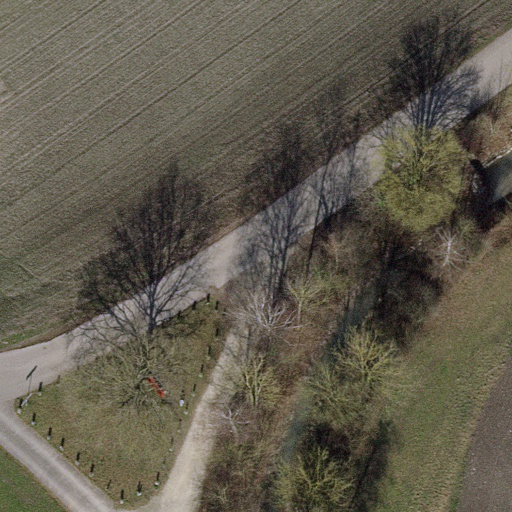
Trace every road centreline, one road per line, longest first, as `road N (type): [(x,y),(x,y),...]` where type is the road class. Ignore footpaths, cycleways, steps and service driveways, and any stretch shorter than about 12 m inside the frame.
road 1 (unclassified): [(511,58),(296,209),(0,379)]
road 2 (track): [(296,209),(215,378),(164,511)]
road 3 (track): [(101,511),(0,424)]
